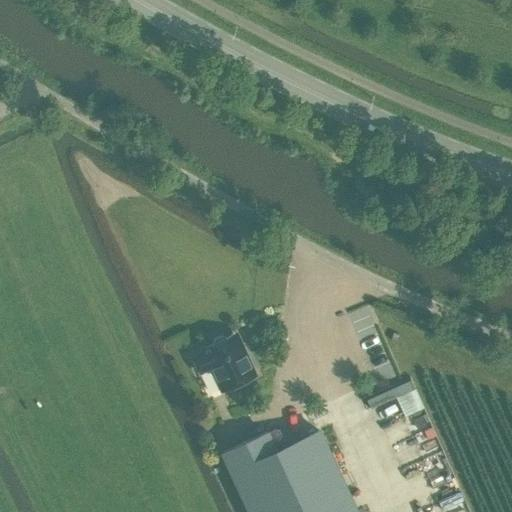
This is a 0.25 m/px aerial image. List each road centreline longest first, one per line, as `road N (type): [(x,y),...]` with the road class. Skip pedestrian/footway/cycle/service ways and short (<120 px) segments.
road 1 (unclassified): [(511,344),(415,305),(287,237),(37,87)]
road 2 (primary): [(511,169),(362,110),(139,0)]
road 3 (track): [(417,511),(323,304),(338,264)]
